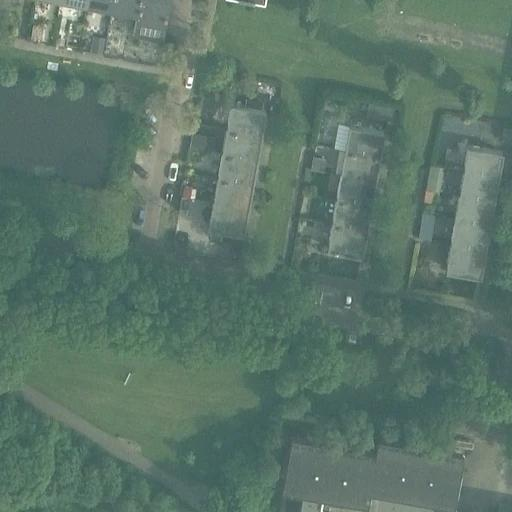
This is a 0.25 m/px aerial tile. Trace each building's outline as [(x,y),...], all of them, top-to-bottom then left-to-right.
[(87,0),(87,4),(112,9),(113,0),(87,0)] [(113,0),(112,9),(137,13),(139,0),(113,0)] [(139,0),(137,13),(134,31),(162,36),(167,0),(139,0)] [(394,117),(395,102),(369,101),(369,116),(394,117)] [(231,103),(227,128),(260,135),(265,109),(231,103)] [(349,124),(345,150),(379,156),(383,130),(349,124)] [(256,159),(260,135),(227,128),(222,153),(256,159)] [(467,146),(463,171),(497,177),(501,152),(467,146)] [(374,180),(379,156),(345,150),(340,174),(374,180)] [(218,177),(252,183),(256,159),(222,153),(218,177)] [(428,185),(440,188),(444,170),(433,167),(428,185)] [(493,201),(497,177),(463,171),(459,195),(493,201)] [(336,198),(370,204),(374,180),(340,174),(336,198)] [(247,208),(252,183),(218,177),(214,202),(247,208)] [(455,220),(488,226),(493,201),(459,195),(455,220)] [(366,229),(370,204),(336,198),(332,223),(366,229)] [(247,208),(214,202),(209,227),(243,233),(247,208)] [(420,235),(432,238),(437,219),(425,216),(420,235)] [(484,251),(488,226),(455,220),(450,245),(484,251)] [(366,229),(332,223),(327,248),(361,254),(366,229)] [(484,251),(450,245),(446,270),(480,276),(484,251)] [(298,511),(450,511),(431,509),(433,497),(453,500),(462,451),(440,447),(377,436),(375,449),(290,433),(282,484),(302,487),(298,511)]
